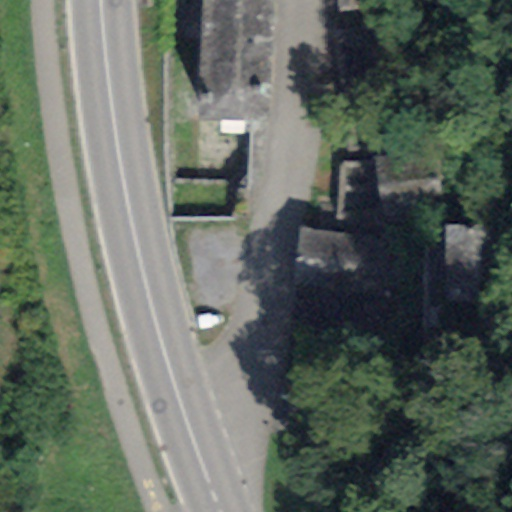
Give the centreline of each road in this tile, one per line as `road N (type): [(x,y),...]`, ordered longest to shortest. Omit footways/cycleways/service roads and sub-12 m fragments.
road 1 (residential): [(291,0),(276,223),(254,363),(235,398),(184,420)]
road 2 (secondary): [(184,420),(118,164),(99,0)]
